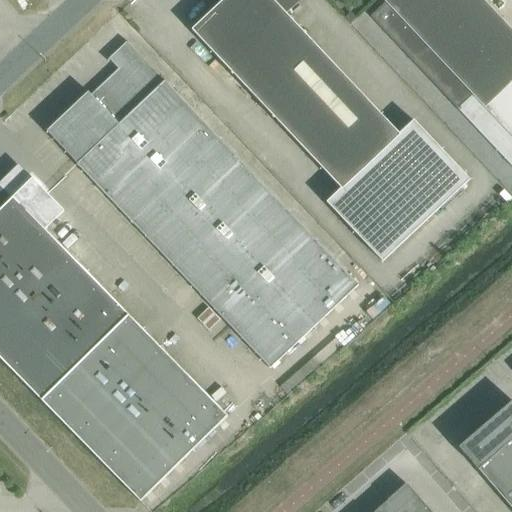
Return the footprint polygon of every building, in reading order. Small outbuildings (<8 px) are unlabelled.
[(393,139),(319,56),(283,15),(297,3),(300,5),(301,5),(296,0),(223,0),(191,31),(341,189),(326,203),(382,263),(469,180),(413,121),(393,139)] [(382,0),(385,3),(370,17),(511,167),(511,30),(483,0),(382,0)] [(269,369),(319,322),(358,286),(165,81),(164,82),(127,42),(107,61),(108,62),(109,60),(118,69),(91,95),(88,92),(46,132),(77,164),(76,165),(269,369)] [(0,359),(140,502),(194,449),(215,429),(227,417),(44,230),(64,212),(32,179),(0,210),(0,359)] [(511,401),(459,448),(478,470),(511,440),(511,401)] [(511,440),(478,470),(497,492),(499,495),(511,484),(511,440)] [(430,511),(406,484),(373,511),(430,511)] [(511,484),(499,495),(511,509),(511,484)]
